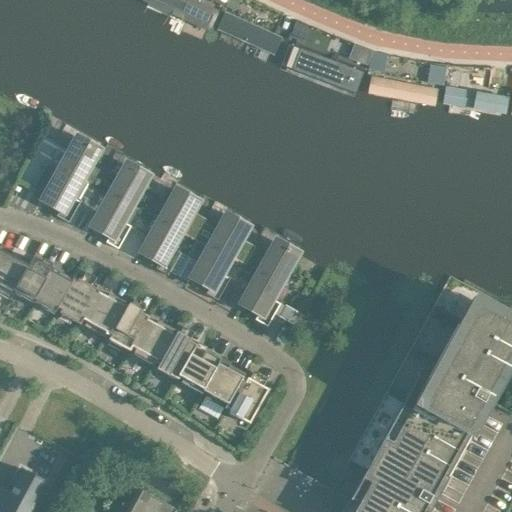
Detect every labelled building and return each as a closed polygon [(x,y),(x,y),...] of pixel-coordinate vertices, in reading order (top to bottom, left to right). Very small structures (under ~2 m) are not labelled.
[(205,0),(142,0),(212,32),(223,8),(205,0)] [(235,11),(236,9),(240,0),(229,0),(229,2),(227,7),(235,11)] [(278,59),(287,37),(228,11),(218,33),(278,59)] [(363,88),(370,70),(295,43),(289,61),(363,88)] [(365,65),(367,61),(371,52),(354,45),(350,55),(349,58),(365,65)] [(387,55),(372,52),(368,69),(383,72),(387,55)] [(448,69),(430,65),(426,83),(444,87),(448,69)] [(436,108),(440,88),(373,75),(369,96),(436,108)] [(507,115),(510,94),(447,85),(444,106),(507,115)] [(47,164),(33,188),(46,195),(42,202),(44,203),(46,199),(51,202),(51,203),(58,207),(58,206),(61,208),(57,216),(69,223),(82,200),(79,199),(87,184),(88,184),(89,183),(83,179),(100,148),(101,147),(99,146),(99,147),(98,149),(78,138),(61,168),(59,167),(58,168),(60,170),(59,171),(47,164)] [(137,211),(138,209),(132,206),(150,173),(149,172),(147,176),(128,165),(111,195),(108,193),(107,194),(110,196),(92,228),(93,229),(95,226),(101,229),(100,229),(107,233),(108,233),(111,234),(106,242),(119,249),(131,226),(125,223),(133,208),(137,211)] [(168,275),(181,253),(175,249),(183,234),(187,237),(188,235),(182,232),(192,213),(200,199),(198,198),(197,201),(177,190),(160,221),(157,219),(157,220),(159,222),(141,254),(143,255),(145,252),(150,255),(157,259),(160,260),(156,268),(168,275)] [(192,213),(182,232),(188,235),(194,238),(202,223),(204,219),(192,213)] [(206,294),(218,301),(231,278),(225,274),(233,260),(237,262),(238,260),(232,257),(250,224),(248,224),(247,227),(227,216),(210,246),(207,244),(207,246),(209,247),(191,280),(193,280),(195,277),(200,280),(200,281),(207,284),(210,286),(206,294)] [(21,235),(15,246),(22,250),(28,239),(21,235)] [(42,242),(37,251),(42,254),(47,245),(42,242)] [(287,288),(287,286),(281,283),(299,250),(298,250),(296,253),(277,242),(260,272),(257,270),(256,272),(259,273),(241,306),(242,307),(244,303),(246,304),(246,305),(256,310),(257,310),(260,312),(256,320),(268,327),(280,304),(274,300),(283,286),(287,288)] [(0,271),(10,255),(0,249),(0,271)] [(63,251),(58,260),(63,263),(68,254),(63,251)] [(33,258),(28,265),(10,255),(0,271),(0,294),(10,300),(33,258)] [(11,300),(15,293),(34,303),(53,269),(33,258),(10,300),(11,300)] [(39,304),(38,306),(53,314),(74,277),(74,276),(71,281),(53,272),(54,270),(53,269),(34,303),(35,304),(36,302),(39,304)] [(121,281),(109,274),(104,284),(116,290),(121,281)] [(61,310),(60,313),(80,324),(99,290),(98,290),(97,292),(74,279),(75,277),(74,277),(53,314),(54,315),(58,308),(61,310)] [(87,321),(85,326),(105,337),(124,303),(123,303),(108,295),(107,297),(99,292),(100,291),(99,290),(80,324),(81,325),(84,319),(87,321)] [(111,337),(109,339),(129,351),(148,317),(148,316),(147,318),(124,305),(125,303),(124,303),(105,337),(106,337),(107,335),(111,337)] [(286,307),(281,316),(295,323),(300,315),(286,307)] [(511,362),(511,325),(478,307),(456,348),(447,343),(392,443),(384,439),(343,511),(511,511),(511,412),(491,401),(511,362)] [(136,349),(133,353),(154,364),(172,331),(157,323),(156,324),(148,320),(149,317),(148,317),(129,351),(130,351),(132,347),(136,349)] [(159,365),(157,368),(177,379),(196,345),(195,347),(172,334),(173,332),(172,331),(154,364),(154,365),(155,363),(159,365)] [(183,379),(181,383),(201,394),(221,359),(206,351),(203,355),(194,351),(197,345),(196,345),(177,379),(178,380),(180,377),(183,379)] [(207,393),(205,398),(225,409),(244,376),(228,367),(227,369),(219,364),(222,360),(221,359),(201,394),(202,394),(204,391),(207,393)] [(229,412),(250,424),(269,390),(267,389),(265,393),(242,380),(244,376),(225,409),(226,409),(227,408),(230,410),(229,412)] [(0,511),(31,511),(47,484),(48,482),(46,481),(45,482),(24,471),(24,470),(23,469),(22,471),(10,493),(0,488),(0,511)] [(180,511),(139,489),(126,511),(180,511)]
